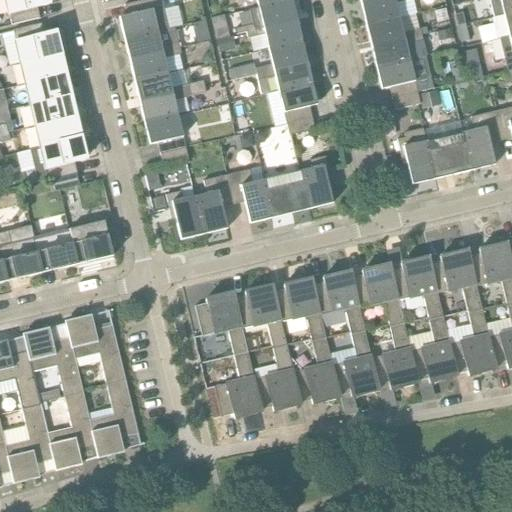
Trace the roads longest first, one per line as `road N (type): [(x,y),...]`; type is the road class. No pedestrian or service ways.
road 1 (residential): [(511,402),(198,454)]
road 2 (residential): [(153,276),(82,0)]
road 3 (track): [(281,511),(511,453)]
road 4 (residential): [(379,229),(322,0)]
road 5 (residential): [(379,229),(153,276)]
road 6 (residential): [(0,511),(198,454)]
road 7 (residential): [(198,454),(153,276)]
road 8 (residential): [(0,315),(153,276)]
road 9 (residential): [(511,201),(379,229)]
